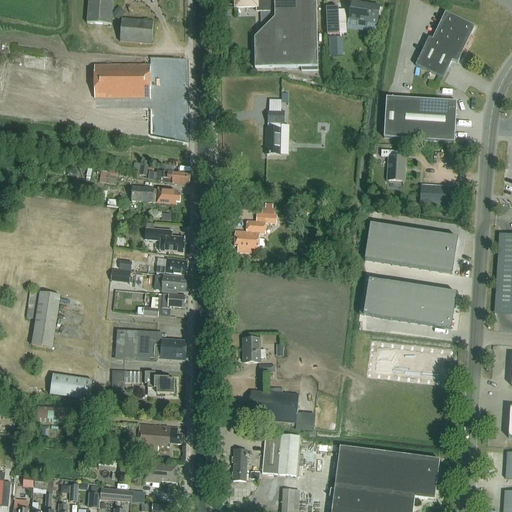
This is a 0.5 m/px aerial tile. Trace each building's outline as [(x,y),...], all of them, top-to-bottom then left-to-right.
[(89,0),(88,24),(112,26),(113,0),(89,0)] [(236,0),(236,9),(257,8),(257,12),(271,12),(271,9),(275,9),(275,19),(255,39),(255,69),(301,68),(302,72),(318,72),(316,0),(274,0),(275,1),(271,1),(270,0),(236,0)] [(380,7),(352,3),(350,20),(348,20),(347,27),(376,31),(380,7)] [(119,7),(113,15),(120,21),(126,13),(119,7)] [(339,9),(326,9),(328,36),(340,35),(339,9)] [(444,80),(452,62),(458,64),(475,27),(446,13),(433,40),(429,38),(416,66),(444,80)] [(120,43),(152,46),(154,23),(122,20),(120,43)] [(95,92),(95,100),(151,99),(150,66),(95,67),(95,75),(94,75),(94,92),(95,92)] [(454,143),(457,103),(387,98),(384,139),(454,143)] [(280,156),(281,130),(281,125),(284,125),(284,113),(268,112),(268,130),(266,129),(266,156),(280,156)] [(394,152),(382,151),(381,158),(389,158),(388,181),(404,182),(406,159),(394,158),(394,152)] [(141,165),(140,170),(140,171),(137,171),(136,178),(139,178),(140,176),(147,178),(148,171),(149,166),(141,165)] [(172,185),(186,187),(187,184),(190,184),(191,176),(171,174),(171,173),(164,172),(163,184),(172,185)] [(454,188),(422,186),(420,206),(453,208),(454,188)] [(177,195),(177,192),(173,192),(173,191),(158,190),(158,197),(154,196),(155,189),(133,187),(132,203),(176,206),(176,203),(180,203),(181,195),(177,195)] [(108,207),(120,209),(121,202),(108,200),(108,207)] [(277,216),(262,215),(257,215),(257,223),(248,222),(247,233),(236,232),(235,247),(238,248),(238,253),(258,255),(260,234),(266,235),(267,224),(277,225),(277,216)] [(459,239),(370,225),(365,261),(453,274),(459,239)] [(161,242),(160,252),(184,254),(185,239),(172,238),(172,232),(146,231),(145,241),(161,242)] [(511,316),(511,235),(498,235),(493,315),(511,316)] [(168,260),(168,261),(166,274),(187,277),(188,263),(168,260)] [(121,262),(120,270),(131,272),(132,264),(121,262)] [(189,294),(190,280),(163,277),(162,293),(177,295),(178,293),(189,294)] [(364,316),(451,330),(457,294),(369,281),(364,316)] [(61,297),(33,293),(28,319),(36,320),(32,347),(53,350),(61,297)] [(159,299),(158,310),(159,310),(169,311),(171,308),(185,309),(186,297),(164,296),(163,297),(159,296),(159,299)] [(139,309),(138,315),(143,316),(158,317),(159,310),(158,310),(151,309),(144,309),(139,309)] [(163,334),(159,334),(117,331),(115,360),(157,363),(157,358),(161,358),(161,360),(185,361),(187,343),(162,341),(163,334)] [(261,351),(261,340),(242,340),(243,365),(261,365),(261,359),(266,359),(266,351),(261,351)] [(372,340),(367,372),(446,384),(451,353),(372,340)] [(113,372),(112,391),(125,391),(125,373),(113,372)] [(165,395),(174,396),(174,397),(176,397),(176,380),(175,380),(175,381),(169,381),(169,379),(155,379),(155,374),(145,373),(145,384),(148,384),(148,389),(150,389),(150,396),(149,396),(149,397),(165,398),(165,395)] [(50,396),(90,402),(93,381),(53,376),(50,396)] [(297,414),(299,395),(251,392),(249,419),(258,420),(258,422),(296,424),(296,426),(315,427),(316,415),(297,414)] [(77,425),(78,410),(42,407),(41,423),(77,425)] [(178,436),(179,428),(140,426),(139,450),(158,451),(159,447),(170,448),(171,445),(182,446),(182,436),(178,436)] [(297,477),(300,438),(266,435),(263,475),(297,477)] [(413,511),(415,499),(435,501),(440,461),(340,448),(332,511),(413,511)] [(247,483),(248,452),(235,451),(234,482),(247,483)] [(135,478),(136,461),(121,460),(120,477),(135,478)] [(176,484),(177,468),(156,466),(157,462),(147,461),(146,483),(161,485),(161,483),(176,484)] [(25,477),(24,488),(34,489),(35,478),(25,477)] [(48,479),(36,478),(35,490),(47,491),(47,490),(48,479)] [(79,487),(71,486),(70,503),(78,503),(79,487)] [(102,490),(100,501),(133,504),(134,493),(102,490)] [(511,511),(511,490),(505,490),(503,511),(511,511)] [(299,511),(300,492),(283,491),(281,511),(299,511)] [(99,510),(100,495),(89,494),(88,509),(99,510)] [(29,511),(28,511),(29,502),(15,501),(14,511),(13,510),(12,511),(29,511)]
